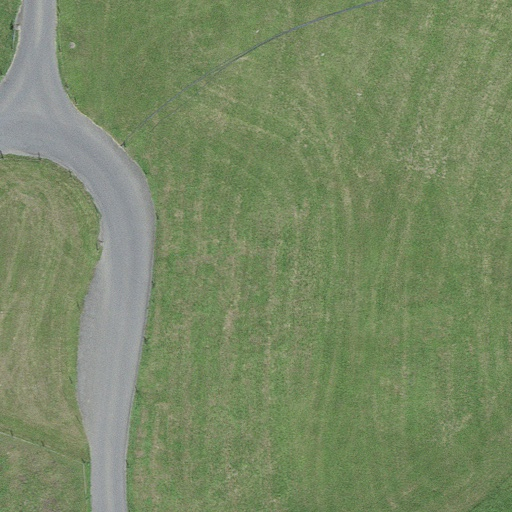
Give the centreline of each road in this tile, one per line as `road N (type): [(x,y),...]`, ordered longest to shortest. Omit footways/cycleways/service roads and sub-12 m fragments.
road 1 (residential): [(30,123),(81,144),(123,200),(127,258),(111,511)]
road 2 (residential): [(39,0),(30,123)]
